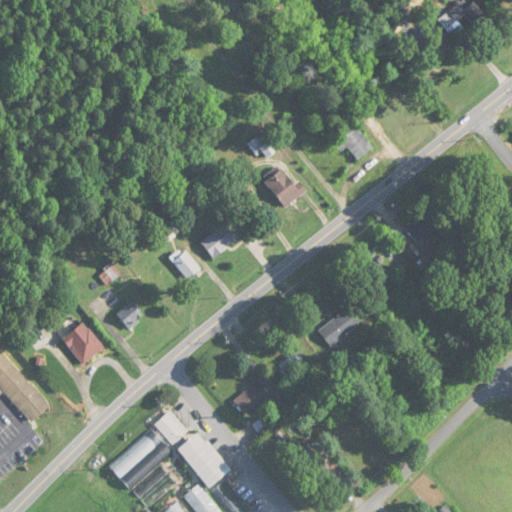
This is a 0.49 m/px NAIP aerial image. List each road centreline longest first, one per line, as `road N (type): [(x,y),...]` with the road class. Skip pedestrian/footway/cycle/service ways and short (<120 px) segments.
road 1 (primary): [(12,511),(135,391),(511,87)]
road 2 (residential): [(358,511),(511,365)]
road 3 (residential): [(175,358),(291,511)]
